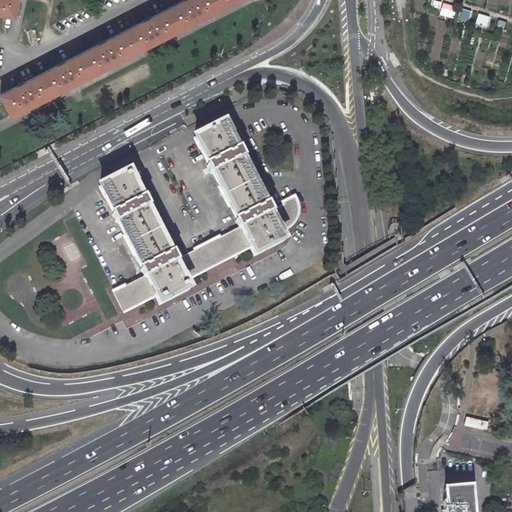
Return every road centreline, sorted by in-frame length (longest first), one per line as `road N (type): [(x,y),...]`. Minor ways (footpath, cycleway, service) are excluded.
road 1 (trunk): [(511,210),(0,502)]
road 2 (trunk): [(132,475),(511,256)]
road 3 (trunk): [(298,320),(140,395),(0,428)]
road 4 (trunk): [(298,320),(223,351),(90,386),(54,389),(0,375)]
road 5 (trunk): [(410,511),(405,444),(421,385),(452,340),(511,303)]
road 6 (trunk): [(511,194),(298,320)]
road 7 (primary): [(360,192),(339,127),(308,85),(268,74),(219,84)]
road 8 (trunk): [(511,146),(450,137),(419,119),(354,26)]
road 9 (primary): [(219,84),(53,173)]
road 10 (primary): [(373,359),(360,192)]
road 11 (primary): [(360,192),(354,26)]
road 12 (primary): [(334,511),(361,431),(373,359)]
road 13 (primary): [(386,511),(373,359)]
road 14 (primary): [(319,0),(279,47),(219,84)]
